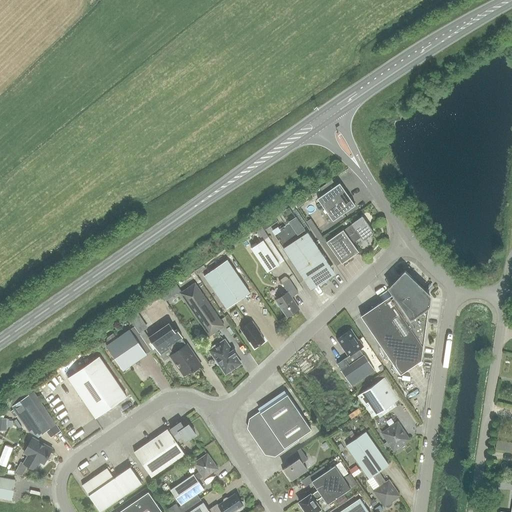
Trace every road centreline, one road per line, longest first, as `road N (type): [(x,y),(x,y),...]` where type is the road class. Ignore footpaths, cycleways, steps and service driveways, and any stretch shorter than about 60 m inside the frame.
road 1 (primary): [(0,343),(324,117)]
road 2 (residential): [(214,412),(408,239)]
road 3 (residential): [(421,511),(453,287)]
road 4 (residential): [(69,511),(61,489),(83,454),(169,397),(191,398),(214,412)]
road 5 (unclassified): [(472,511),(506,297)]
road 6 (primary): [(324,117),(455,29)]
road 7 (unclassified): [(408,239),(324,117)]
